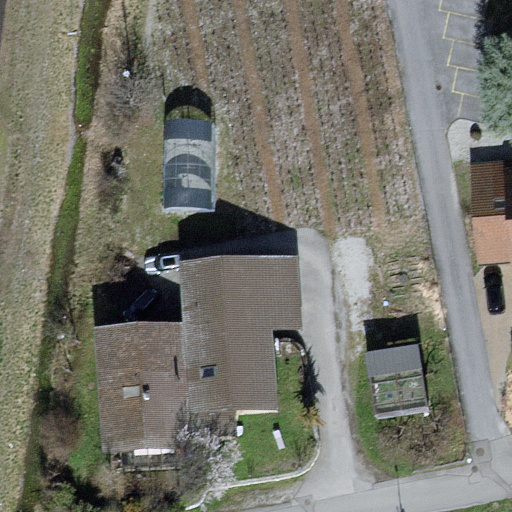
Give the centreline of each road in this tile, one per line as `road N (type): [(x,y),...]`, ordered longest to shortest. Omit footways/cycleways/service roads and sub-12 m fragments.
road 1 (residential): [(398,0),(493,478)]
road 2 (residential): [(493,478),(326,511)]
